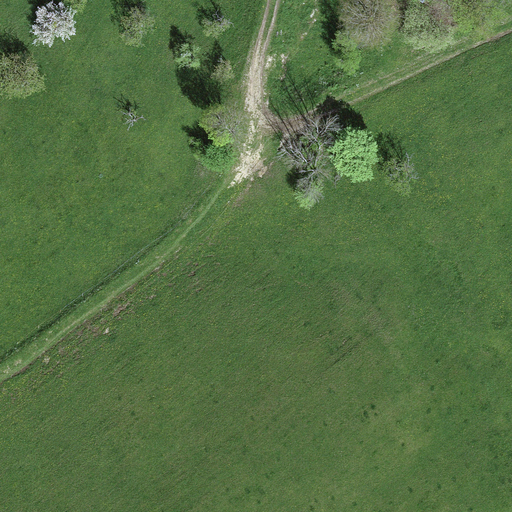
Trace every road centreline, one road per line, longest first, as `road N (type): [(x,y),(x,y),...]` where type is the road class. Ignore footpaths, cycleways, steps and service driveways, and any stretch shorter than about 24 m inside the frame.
road 1 (track): [(273,0),(248,91),(253,119),(272,127),(511,23)]
road 2 (track): [(0,374),(193,225),(239,176),(262,125)]
